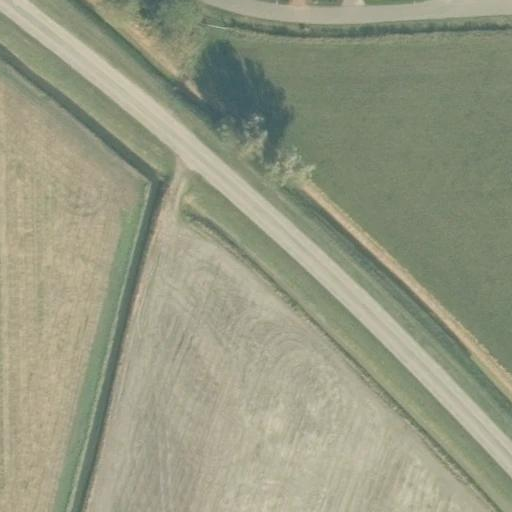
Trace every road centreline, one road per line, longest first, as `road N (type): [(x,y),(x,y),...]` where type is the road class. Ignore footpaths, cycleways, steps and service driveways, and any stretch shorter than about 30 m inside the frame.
road 1 (primary): [(511,462),(240,194),(1,0)]
road 2 (unclassified): [(511,6),(311,16),(221,0)]
